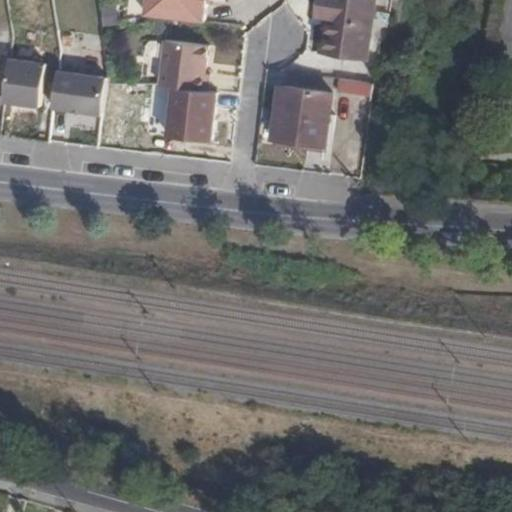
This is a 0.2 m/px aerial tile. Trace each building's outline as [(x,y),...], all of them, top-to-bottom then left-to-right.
[(147,0),(146,11),(163,14),(182,16),(204,19),(206,0),(147,0)] [(369,0),(316,0),(315,12),(326,14),(321,49),(361,55),(369,0)] [(118,5),(102,8),(106,27),(121,24),(118,5)] [(182,16),(163,14),(161,29),(180,31),(182,16)] [(164,40),(159,84),(173,86),(207,90),(209,74),(204,73),(207,44),(164,40)] [(46,66),(10,60),(3,99),(39,105),(46,66)] [(101,111),(106,79),(58,72),(53,104),(101,111)] [(357,80),(334,77),(333,86),(356,88),(357,80)] [(285,85),(278,136),(327,144),(334,91),(285,85)] [(173,86),(168,133),(212,138),(217,91),(207,90),(173,86)]
